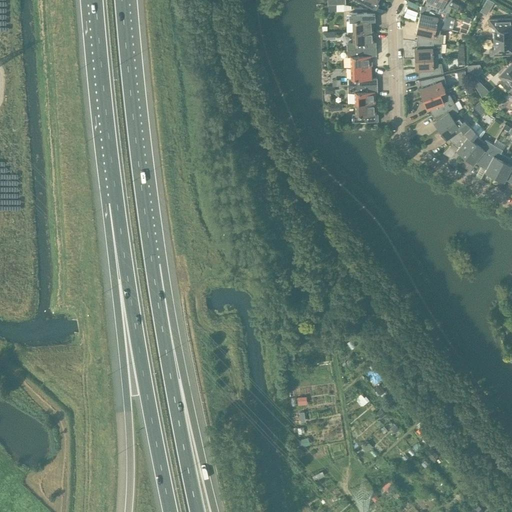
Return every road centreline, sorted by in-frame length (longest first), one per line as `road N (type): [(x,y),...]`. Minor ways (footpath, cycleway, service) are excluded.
road 1 (motorway): [(116,202),(170,511)]
road 2 (motorway): [(116,202),(110,265),(128,435),(127,511)]
road 3 (residential): [(511,206),(401,146),(392,13),(399,0)]
road 4 (motorway): [(151,263),(121,0)]
road 5 (motorway): [(216,511),(168,302),(151,263)]
road 6 (motorway): [(196,511),(151,263)]
road 7 (motorway): [(95,0),(116,202)]
